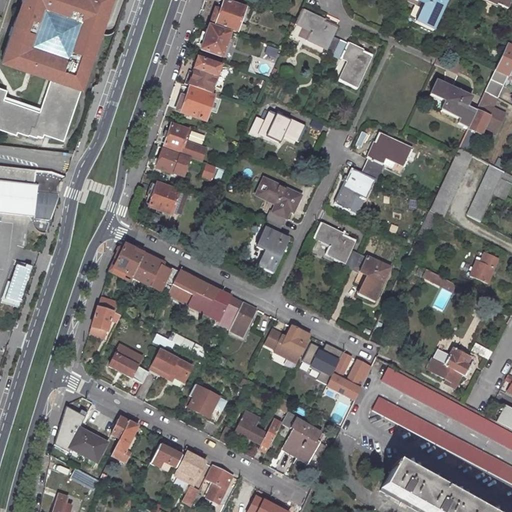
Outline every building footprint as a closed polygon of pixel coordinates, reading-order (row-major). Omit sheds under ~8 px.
[(93,53),(110,0),(21,0),(21,3),(23,3),(20,15),(17,14),(1,62),(47,78),(52,78),(81,88),(83,89),(88,71),(82,69),(84,62),(89,63),(90,59),(90,58),(90,57),(89,57),(89,56),(89,55),(88,55),(87,55),(87,54),(86,54),(87,51),(93,53)] [(412,0),(415,1),(415,0),(417,1),(415,4),(413,4),(407,18),(412,20),(411,22),(432,31),(432,29),(430,28),(442,0),(412,0)] [(476,0),(493,8),(495,4),(505,9),(508,0),(476,0)] [(241,8),(220,1),(216,14),(211,12),(207,23),(233,32),(241,8)] [(303,37),(321,46),(319,50),(326,53),(329,55),(337,39),(328,35),(332,27),(333,27),(334,25),(333,24),(332,25),(301,10),(302,9),(300,8),(293,23),(295,24),(296,23),(307,28),(303,37)] [(511,26),(481,92),(494,99),(508,69),(511,70),(511,26)] [(226,35),(206,27),(197,50),(218,58),(226,35)] [(352,85),(366,55),(368,56),(369,54),(337,39),(329,55),(336,58),(337,57),(339,58),(339,57),(347,61),(342,71),(340,71),(336,78),(335,77),(334,79),(352,88),(353,86),(352,85)] [(217,67),(195,58),(190,69),(197,72),(196,75),(189,72),(186,71),(183,78),(181,84),(208,94),(209,89),(217,67)] [(88,71),(91,64),(89,63),(84,62),(82,69),(88,71)] [(8,91),(0,87),(0,129),(16,135),(17,131),(36,138),(37,135),(42,137),(43,134),(63,141),(81,88),(52,78),(40,112),(4,100),(8,91)] [(437,112),(438,113),(439,111),(456,119),(455,122),(465,127),(472,112),(463,107),(466,99),(468,99),(468,98),(457,93),(458,89),(456,88),(455,92),(434,83),(435,81),(433,80),(426,97),(427,98),(428,96),(441,102),(437,112)] [(210,98),(186,90),(181,102),(177,100),(173,111),(201,121),(210,98)] [(465,127),(455,149),(464,154),(465,152),(473,135),(484,140),(487,133),(498,138),(508,116),(495,109),(500,102),(494,99),(481,92),(472,112),(465,127)] [(300,127),(265,111),(264,113),(266,114),(262,123),(252,118),(246,133),(256,138),(258,135),(274,142),(273,144),(275,145),(280,135),(293,141),(293,142),(295,143),(302,127),(300,126),(300,127)] [(161,146),(178,152),(177,155),(187,158),(197,162),(202,150),(181,142),(185,131),(168,125),(166,132),(162,130),(160,136),(164,138),(161,146)] [(408,149),(376,135),(376,134),(374,132),(364,156),(362,156),(362,158),(364,159),(361,165),(376,172),(377,172),(380,166),(378,165),(379,163),(378,163),(382,155),(392,160),(392,161),(400,165),(399,167),(401,168),(410,148),(409,147),(408,149)] [(177,155),(160,148),(153,169),(170,175),(171,174),(180,177),(187,158),(177,155)] [(451,156),(425,211),(431,214),(438,217),(439,218),(469,155),(465,152),(464,154),(455,149),(451,156)] [(206,180),(211,167),(203,164),(199,177),(206,180)] [(488,164),(463,214),(477,221),(501,172),(488,164)] [(361,198),(368,181),(373,182),(375,177),(377,172),(376,172),(361,165),(357,175),(349,171),(349,170),(347,169),(342,180),(340,179),(339,181),(342,182),(332,203),(331,202),(330,204),(346,211),(347,209),(345,209),(351,196),(361,200),(362,198),(361,198)] [(51,173),(35,171),(0,167),(0,213),(33,217),(32,222),(37,223),(36,231),(38,233),(41,234),(43,234),(45,234),(46,233),(59,197),(58,191),(58,186),(61,181),(65,178),(51,173)] [(292,194),(262,179),(262,178),(260,177),(251,196),(253,196),(254,195),(263,200),(264,198),(270,201),(274,203),(270,210),(269,210),(268,211),(267,211),(264,217),(280,225),(282,219),(284,219),(284,217),(283,216),(286,210),(290,212),(297,197),(294,195),(294,193),(293,192),(292,194)] [(176,192),(153,184),(149,183),(146,191),(144,190),(142,196),(148,198),(145,207),(168,215),(176,192)] [(176,219),(185,195),(176,192),(168,215),(176,219)] [(425,211),(417,230),(424,233),(428,224),(427,223),(431,214),(425,211)] [(269,271),(285,237),(283,236),(282,238),(275,235),(280,225),(264,217),(262,222),(259,227),(262,229),(253,247),(252,247),(251,249),(261,254),(256,264),(255,264),(254,266),(269,273),(270,271),(269,271)] [(324,254),(340,261),(338,265),(343,267),(348,270),(356,253),(347,249),(351,241),(352,242),(353,240),(341,235),(342,231),(341,230),(339,234),(318,225),(319,223),(317,222),(310,238),(312,239),(312,238),(326,244),(321,255),(323,256),(324,254)] [(139,258),(129,254),(131,250),(121,245),(116,256),(110,269),(124,276),(128,278),(139,258)] [(165,263),(144,253),(132,280),(149,288),(160,265),(163,267),(165,263)] [(388,268),(364,258),(365,255),(363,254),(362,256),(356,253),(348,270),(355,272),(356,271),(357,272),(358,271),(365,275),(361,285),(359,284),(355,292),(354,292),(353,294),(371,302),(372,300),(371,299),(385,269),(387,270),(388,268)] [(495,260),(481,253),(476,263),(474,262),(467,277),(485,284),(495,260)] [(113,255),(108,268),(110,269),(116,256),(113,255)] [(18,303),(30,268),(13,262),(1,297),(18,303)] [(161,293),(171,271),(163,267),(160,265),(149,288),(161,293)] [(123,280),(124,276),(110,269),(108,274),(123,280)] [(419,276),(437,286),(441,279),(423,269),(419,276)] [(200,280),(179,270),(167,296),(186,306),(200,280)] [(437,286),(452,294),(455,286),(441,279),(437,286)] [(219,290),(200,280),(186,306),(186,308),(205,317),(219,290)] [(458,297),(461,290),(455,286),(452,294),(458,297)] [(243,301),(219,290),(205,317),(216,323),(215,325),(228,331),(242,302),(243,301)] [(97,307),(114,313),(118,302),(101,297),(97,307)] [(257,309),(242,302),(228,331),(228,332),(242,338),(257,309)] [(89,328),(107,333),(110,322),(114,313),(97,307),(95,307),(89,328)] [(110,322),(116,324),(121,316),(114,313),(110,322)] [(311,335),(291,326),(285,335),(272,329),(263,346),(273,351),(272,353),(296,365),(311,335)] [(489,352),(473,343),(469,350),(486,359),(489,352)] [(142,384),(148,372),(138,367),(143,357),(118,344),(107,367),(142,384)] [(342,353),(325,345),(323,350),(310,344),(301,361),(310,365),(308,368),(319,373),(316,380),(326,385),(332,374),(342,353)] [(468,358),(450,348),(446,355),(441,364),(436,361),(430,373),(444,380),(442,384),(451,389),(459,375),(462,376),(467,366),(464,365),(468,358)] [(148,371),(171,383),(174,379),(184,385),(193,366),(159,349),(148,371)] [(441,352),(436,361),(441,364),(446,355),(441,352)] [(352,357),(342,353),(332,374),(342,379),(352,357)] [(431,358),(424,370),(430,373),(436,361),(431,358)] [(371,367),(356,359),(345,380),(360,388),(371,367)] [(511,435),(385,369),(379,382),(511,451),(511,435)] [(342,379),(332,374),(326,385),(325,388),(353,402),(360,388),(345,380),(342,379)] [(243,388),(250,391),(254,385),(246,381),(243,388)] [(186,394),(180,407),(204,419),(203,421),(211,426),(223,404),(214,399),(190,386),(186,394)] [(274,407),(284,412),(288,403),(279,399),(274,407)] [(511,469),(376,399),(369,412),(511,486),(511,469)] [(511,408),(504,405),(495,422),(511,431),(511,408)] [(79,427),(85,418),(66,407),(54,446),(68,454),(69,450),(66,449),(79,427)] [(260,418),(244,410),(232,434),(259,446),(266,433),(255,427),(260,418)] [(296,416),(287,411),(281,423),(280,425),(289,429),(289,428),(296,418),(296,416)] [(119,440),(129,421),(120,416),(110,436),(119,440)] [(280,425),(281,423),(273,418),(266,433),(259,446),(268,450),(280,425)] [(324,435),(296,418),(289,428),(292,430),(280,450),(307,466),(324,435)] [(119,440),(110,457),(125,465),(131,453),(126,451),(139,426),(129,421),(119,440)] [(109,443),(79,427),(66,449),(69,450),(97,465),(109,443)] [(225,427),(218,441),(226,445),(232,431),(225,427)] [(150,466),(161,471),(162,469),(168,472),(170,468),(175,470),(182,454),(160,444),(150,466)] [(187,451),(173,477),(193,488),(207,462),(187,451)] [(479,511),(393,464),(377,493),(410,511),(479,511)] [(204,481),(212,485),(205,499),(219,506),(233,476),(211,465),(204,481)] [(95,481),(70,467),(64,478),(89,492),(94,482),(95,481)] [(190,507),(198,490),(186,485),(179,502),(190,507)] [(292,511),(256,494),(247,511),(292,511)] [(54,496),(48,511),(66,511),(68,509),(61,506),(63,500),(59,498),(54,496)] [(63,500),(61,506),(68,509),(70,502),(63,500)]
